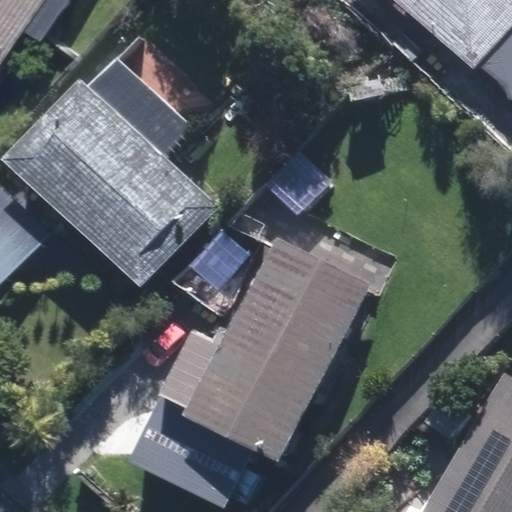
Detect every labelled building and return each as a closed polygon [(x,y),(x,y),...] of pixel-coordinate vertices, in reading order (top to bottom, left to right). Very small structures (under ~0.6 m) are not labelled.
[(0,0),(0,77),(12,60),(0,52),(0,44),(30,0),(0,0)] [(498,101),(511,97),(511,0),(380,0),(386,5),(382,8),(393,18),(396,14),(463,71),(467,67),(496,91),(498,101)] [(0,153),(0,169),(127,290),(204,209),(108,118),(138,86),(109,58),(79,90),(70,81),(0,153)] [(0,279),(42,236),(0,194),(0,279)] [(224,218),(242,236),(266,213),(248,195),(224,218)] [(122,450),(213,498),(238,451),(265,466),(360,287),(268,238),(218,332),(212,329),(201,349),(181,338),(122,450)] [(511,511),(511,382),(497,374),(414,511),(511,511)] [(416,422),(441,442),(461,414),(435,396),(416,422)]
